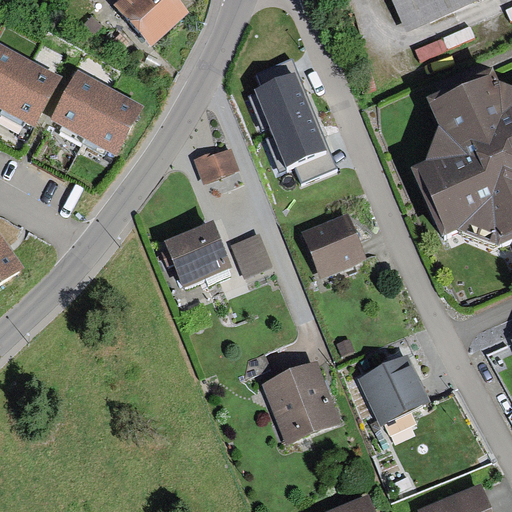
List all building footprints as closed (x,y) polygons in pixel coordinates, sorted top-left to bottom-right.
[(134,0),(120,14),(153,49),(188,15),(173,0),(134,0)] [(391,0),(408,36),(485,0),(391,0)] [(0,113),(36,131),(61,80),(0,50),(0,113)] [(339,172),(294,60),(255,76),(262,93),(255,96),(287,175),(295,171),(301,187),(339,172)] [(494,77),(427,108),(439,135),(426,171),(411,178),(442,248),(458,241),(498,256),(511,249),(511,96),(501,92),(494,77)] [(58,125),(117,159),(143,113),(84,80),(58,125)] [(213,155),(195,163),(204,187),(240,173),(232,152),(215,159),(213,155)] [(301,236),(320,283),(368,264),(349,217),(301,236)] [(214,228),(165,248),(184,295),(233,275),(214,228)] [(274,270),(260,236),(231,248),(245,282),(274,270)] [(0,297),(27,277),(0,240),(0,297)] [(247,381),(272,371),(266,355),(240,365),(247,381)] [(359,383),(381,430),(431,407),(409,359),(359,383)] [(287,449),(343,427),(318,366),(262,388),(287,449)] [(491,511),(481,488),(423,511),(491,511)] [(373,511),(369,499),(337,511),(373,511)]
